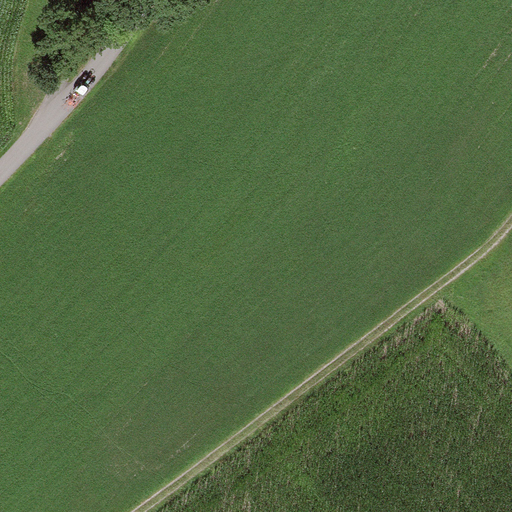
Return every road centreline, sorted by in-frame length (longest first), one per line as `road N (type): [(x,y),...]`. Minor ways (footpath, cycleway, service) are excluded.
road 1 (track): [(511,218),(480,252),(141,511)]
road 2 (unclassified): [(146,0),(0,171)]
road 3 (track): [(93,0),(50,117)]
